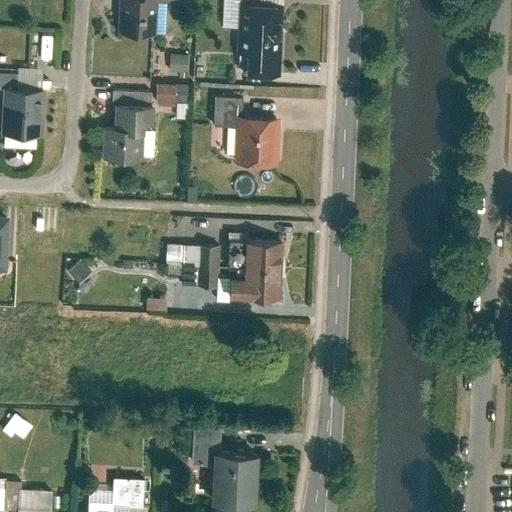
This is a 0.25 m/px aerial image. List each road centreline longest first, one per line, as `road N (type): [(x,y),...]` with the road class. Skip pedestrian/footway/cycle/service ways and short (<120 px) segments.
road 1 (tertiary): [(318,511),(351,0)]
road 2 (residential): [(498,0),(478,511)]
road 3 (unclassified): [(85,0),(76,152),(66,176),(34,186),(0,184)]
